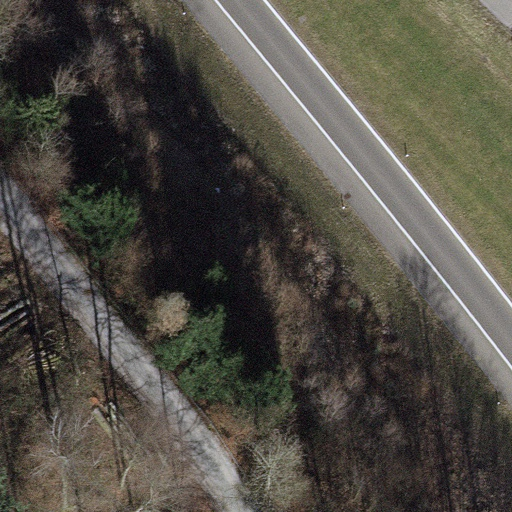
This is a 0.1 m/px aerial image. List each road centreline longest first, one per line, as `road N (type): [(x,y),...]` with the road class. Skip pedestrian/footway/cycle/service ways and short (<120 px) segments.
road 1 (motorway): [(230,0),(511,352)]
road 2 (track): [(0,179),(224,511)]
